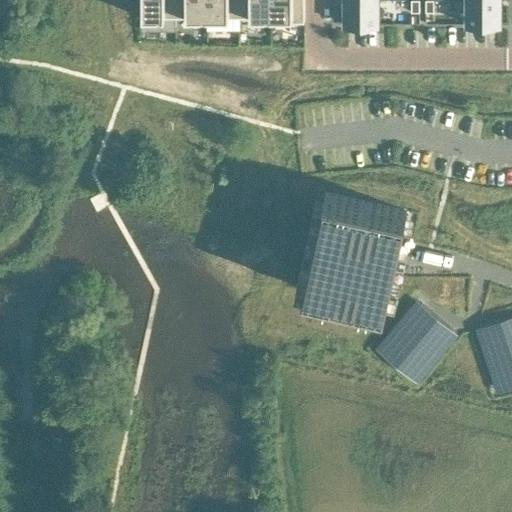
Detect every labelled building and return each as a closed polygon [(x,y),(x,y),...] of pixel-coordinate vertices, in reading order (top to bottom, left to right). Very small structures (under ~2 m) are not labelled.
[(142,0),(143,17),(176,17),(175,0),(142,0)] [(175,0),(176,17),(208,17),(207,0),(175,0)] [(240,17),(239,0),(207,0),(208,17),(240,17)] [(239,0),(240,17),(271,17),(272,17),(271,0),(239,0)] [(271,0),(272,17),(271,17),(271,22),(305,22),(304,0),(271,0)] [(380,0),(344,0),(344,23),(380,23),(380,0)] [(420,11),(419,0),(411,0),(412,11),(420,11)] [(434,0),(425,0),(426,11),(434,11),(434,0)] [(466,0),(466,23),(502,23),(502,0),(466,0)] [(304,289),(386,307),(408,210),(325,192),(304,289)] [(381,350),(413,378),(454,329),(421,302),(381,350)] [(503,389),(511,386),(511,315),(482,326),(503,389)]
